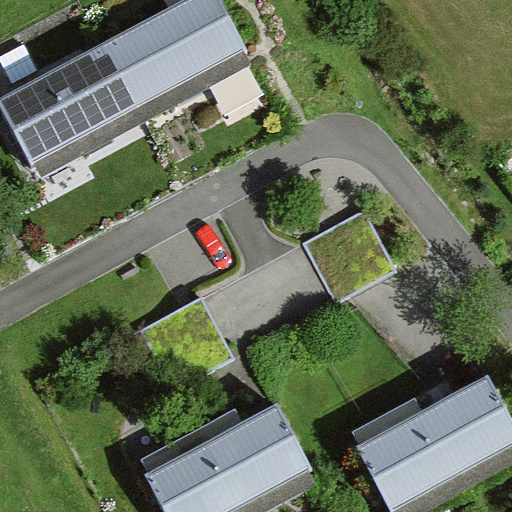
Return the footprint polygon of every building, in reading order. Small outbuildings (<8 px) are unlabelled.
[(221,0),(199,0),(110,47),(148,118),(254,61),(221,0)] [(110,47),(4,104),(42,175),(148,118),(110,47)] [(372,216),(310,242),(335,300),(397,274),(372,216)] [(511,415),(496,385),(367,453),(397,511),(411,511),(511,459),(511,415)] [(283,414),(154,482),(169,511),(253,511),(317,479),(283,414)]
